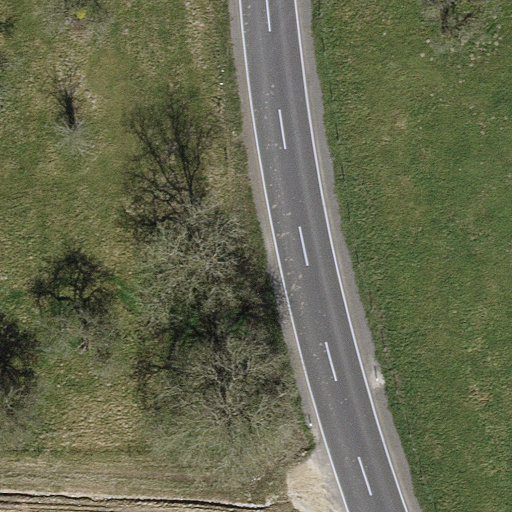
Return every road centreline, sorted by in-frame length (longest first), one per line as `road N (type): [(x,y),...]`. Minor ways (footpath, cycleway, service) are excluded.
road 1 (secondary): [(379,511),(323,341),(268,0)]
road 2 (track): [(0,476),(379,511)]
